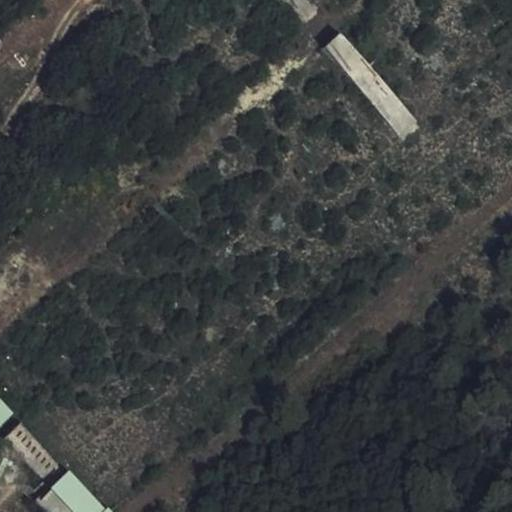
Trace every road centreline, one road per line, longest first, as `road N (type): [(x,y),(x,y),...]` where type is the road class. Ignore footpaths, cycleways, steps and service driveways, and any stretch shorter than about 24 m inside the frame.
road 1 (track): [(511,197),(153,511)]
road 2 (track): [(0,139),(85,0)]
